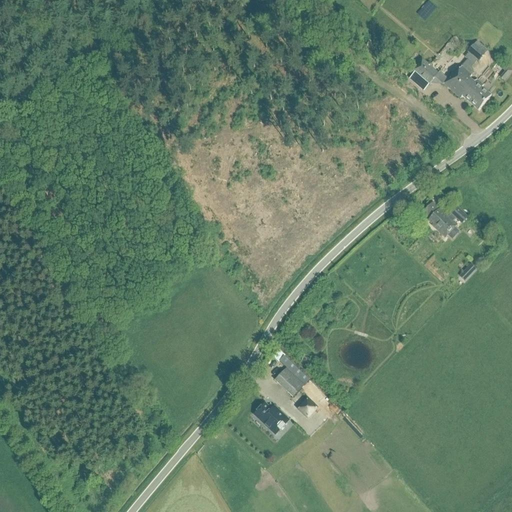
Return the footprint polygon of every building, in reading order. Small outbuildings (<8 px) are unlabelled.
[(486,53),(476,44),(467,54),(470,57),(469,59),(475,65),(486,53)] [(438,76),(429,67),(422,61),(415,69),(417,72),(409,80),(424,92),(428,87),(438,76)] [(461,100),(462,98),(478,112),(491,98),(482,89),(484,87),(477,81),(474,83),(470,80),(472,77),(462,68),(454,77),(452,75),(443,85),(461,100)] [(445,240),(457,227),(453,223),(456,220),(462,226),(468,219),(457,208),(451,214),(451,215),(449,218),(433,204),(424,213),(431,219),(430,220),(434,225),(432,227),(445,240)] [(472,219),(476,215),(467,205),(463,209),(472,219)] [(471,265),(459,277),(465,283),(477,271),(471,265)] [(275,382),(292,399),(305,385),(310,380),(302,372),(286,357),(280,362),(287,370),(275,382)] [(302,398),(312,406),(318,399),(309,390),(302,398)] [(265,405),(254,416),(275,436),(289,421),(278,411),(275,414),(265,405)]
